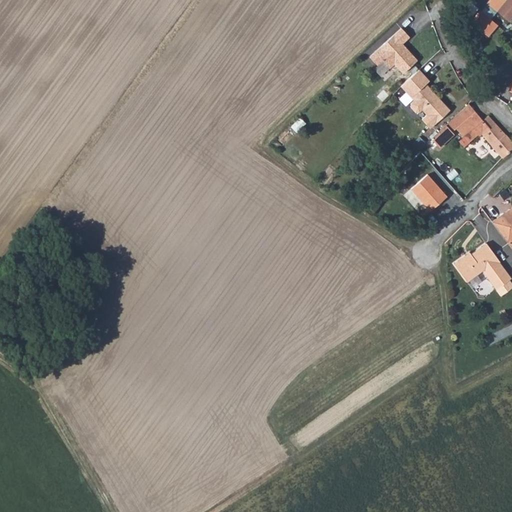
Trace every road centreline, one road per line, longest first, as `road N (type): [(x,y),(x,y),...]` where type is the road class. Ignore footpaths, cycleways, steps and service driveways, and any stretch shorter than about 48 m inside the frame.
road 1 (track): [(434,249),(403,242),(310,188),(196,88),(175,53),(183,32),(215,0)]
road 2 (residential): [(444,0),(475,86),(511,122)]
